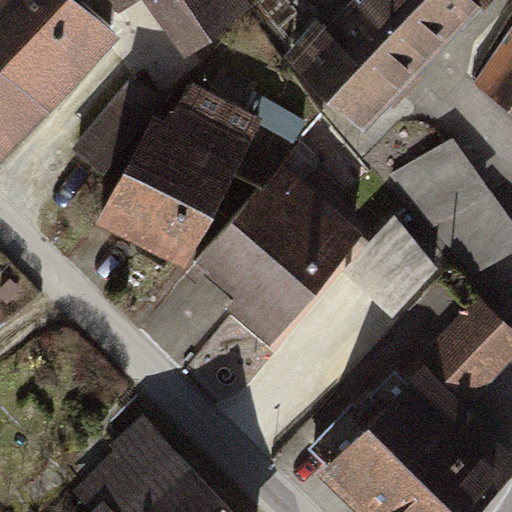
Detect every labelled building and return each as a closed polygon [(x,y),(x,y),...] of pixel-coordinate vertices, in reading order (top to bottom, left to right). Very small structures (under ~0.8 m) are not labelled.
[(93,0),(0,0),(0,159),(7,166),(131,35),(93,0)] [(272,2),(270,0),(124,0),(130,7),(143,0),(163,0),(205,55),(272,2)] [(499,0),(344,0),(301,45),(382,122),(499,0)] [(511,42),(487,78),(511,95),(511,42)] [(285,341),(377,231),(296,163),(313,133),(278,117),(208,79),(192,114),(174,105),(111,220),(197,266),(254,182),(276,188),(212,260),(253,293),(242,305),(285,341)] [(403,169),(478,271),(511,246),(511,206),(456,131),(403,169)] [(440,365),(338,468),(382,511),(492,511),(511,492),(511,436),(476,401),(511,364),(511,310),(492,290),(429,353),(440,365)] [(252,511),(153,413),(83,482),(103,504),(94,511),(252,511)]
